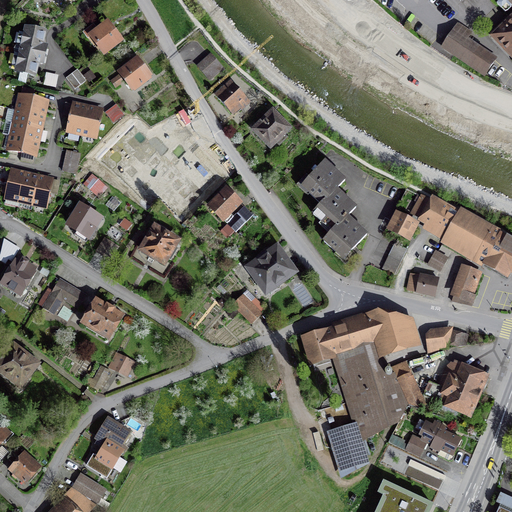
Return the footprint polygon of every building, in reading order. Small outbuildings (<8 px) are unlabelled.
[(506,14),(511,7),(511,0),(498,0),(495,4),(506,14)] [(511,17),(492,37),(511,58),(511,57),(511,17)] [(91,37),(104,54),(121,41),(108,23),(98,31),(94,25),(83,33),(88,39),(91,37)] [(440,49),(485,76),(497,58),(468,40),(472,33),(455,23),(440,49)] [(21,50),(44,55),(46,47),(42,46),(45,34),(25,29),(21,50)] [(44,55),(21,50),(16,71),(35,75),(38,63),(42,64),(44,55)] [(210,56),(198,66),(210,80),(222,69),(210,56)] [(120,73),(133,90),(149,77),(137,61),(120,73)] [(77,70),(72,74),(80,85),(86,81),(77,70)] [(58,75),(47,73),(45,84),(55,86),(58,75)] [(92,73),(86,78),(89,82),(95,78),(92,73)] [(72,74),(66,78),(75,90),(80,85),(72,74)] [(120,85),(115,78),(111,82),(116,88),(120,85)] [(232,83),(217,97),(232,114),(240,106),(239,106),(246,99),(232,83)] [(17,110),(44,116),(47,101),(21,96),(17,110)] [(111,118),(123,111),(117,101),(105,108),(111,118)] [(82,134),(88,108),(73,105),(68,131),(82,134)] [(88,108),(82,134),(96,137),(102,111),(88,108)] [(44,116),(17,110),(17,111),(9,109),(6,121),(15,122),(15,123),(41,129),(44,116)] [(273,113),(255,131),(270,147),(276,142),(279,145),(287,138),(283,135),(288,130),(273,113)] [(12,136),(38,142),(41,129),(15,123),(12,136)] [(186,161),(208,184),(232,161),(210,138),(200,147),(191,138),(182,147),(169,134),(143,158),(161,177),(175,163),(180,167),(186,161)] [(38,142),(12,136),(8,150),(34,156),(38,142)] [(80,154),(67,151),(62,171),(76,174),(80,154)] [(334,231),(347,217),(356,208),(336,190),(345,181),(325,162),(304,185),(311,192),(309,194),(321,205),(313,214),(321,222),(322,221),(334,231)] [(20,201),(26,175),(12,172),(6,198),(20,201)] [(33,204),(39,178),(26,175),(20,201),(33,204)] [(104,186),(92,176),(84,184),(96,195),(104,186)] [(39,178),(33,204),(46,207),(52,181),(39,178)] [(234,218),(228,212),(238,202),(227,192),(218,201),(215,198),(210,203),(211,203),(209,205),(212,207),(211,208),(235,232),(244,223),(237,216),(234,218)] [(412,215),(447,236),(461,214),(421,197),(412,215)] [(69,225),(89,238),(101,220),(80,207),(69,225)] [(511,240),(463,210),(461,214),(447,236),(479,256),(477,259),(507,277),(511,271),(511,240)] [(418,226),(398,216),(391,230),(408,238),(410,234),(413,236),(418,226)] [(347,217),(334,231),(324,241),(336,253),(338,251),(345,258),(367,235),(347,217)] [(141,250),(164,264),(167,258),(171,260),(177,249),(174,247),(178,241),(155,228),(141,250)] [(106,249),(112,239),(105,235),(99,245),(106,249)] [(395,243),(392,250),(404,256),(407,249),(395,243)] [(392,250),(388,256),(401,262),(404,256),(392,250)] [(277,251),(251,269),(266,291),(289,275),(283,266),(286,264),(277,251)] [(447,258),(435,252),(428,264),(440,271),(447,258)] [(388,256),(385,262),(398,269),(401,262),(388,256)] [(2,284),(20,295),(36,268),(28,263),(23,259),(22,260),(18,257),(2,284)] [(382,269),(394,275),(398,269),(385,262),(382,269)] [(483,272),(460,264),(448,297),(471,305),(483,272)] [(422,277),(411,274),(408,290),(433,296),(437,278),(422,275),(422,277)] [(60,280),(52,293),(78,309),(86,296),(60,280)] [(49,312),(57,299),(51,295),(43,308),(49,312)] [(243,296),(233,305),(252,323),(261,314),(260,312),(250,303),(243,296)] [(254,299),(250,303),(260,312),(263,309),(259,306),(260,305),(254,299)] [(84,323),(108,338),(121,317),(112,312),(113,310),(107,306),(106,308),(97,302),(84,323)] [(380,341),(384,353),(415,343),(408,319),(378,310),(300,336),(310,363),(360,347),(380,341)] [(428,334),(429,350),(448,347),(451,331),(428,334)] [(466,345),(468,335),(452,333),(451,345),(459,346),(466,345)] [(342,387),(354,425),(359,440),(401,420),(408,404),(391,371),(390,368),(384,369),(379,354),(384,353),(380,341),(360,347),(362,354),(369,377),(355,382),(342,387)] [(14,348),(0,366),(0,370),(10,378),(10,379),(10,382),(14,385),(17,385),(18,384),(20,386),(36,365),(28,358),(22,353),(22,354),(14,348)] [(362,354),(348,359),(355,382),(369,377),(362,354)] [(131,363),(115,355),(109,366),(125,374),(131,363)] [(436,406),(471,420),(489,375),(453,361),(436,406)] [(407,363),(391,371),(408,404),(410,408),(425,400),(407,363)] [(98,439),(101,440),(106,444),(108,441),(118,448),(127,432),(109,421),(98,439)] [(424,422),(415,438),(427,444),(448,456),(450,452),(454,454),(461,442),(424,422)] [(354,425),(329,434),(343,474),(368,465),(359,440),(354,425)] [(0,443),(9,434),(1,426),(0,427),(0,443)] [(421,456),(427,444),(415,438),(412,436),(406,448),(421,456)] [(123,451),(118,448),(108,441),(106,444),(101,440),(98,446),(102,449),(97,458),(94,455),(87,466),(106,478),(123,451)] [(390,448),(359,511),(435,511),(450,482),(431,473),(433,468),(390,448)] [(10,470),(25,483),(40,468),(19,449),(9,460),(15,465),(10,470)] [(105,490),(82,475),(74,488),(97,503),(105,490)] [(497,499),(492,511),(511,511),(511,493),(500,489),(495,499),(497,499)] [(86,511),(93,505),(84,497),(78,503),(74,499),(71,503),(68,500),(66,502),(64,501),(54,511),(86,511)]
